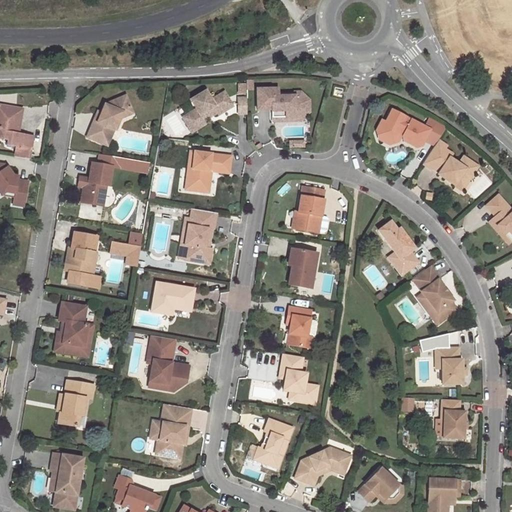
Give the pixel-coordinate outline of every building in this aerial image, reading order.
[(237,93),(252,92),(251,82),(236,83),(237,93)] [(272,111),(286,111),(286,119),(299,118),(305,112),(304,104),(298,98),(293,98),(277,98),(277,91),(257,91),(257,112),(272,111)] [(207,116),(212,114),(213,116),(217,113),(219,116),(232,107),(224,94),(211,101),(205,92),(191,101),(197,110),(183,118),(192,133),(206,124),(204,121),(209,118),(207,116)] [(272,123),(301,122),(308,114),(308,102),(299,94),(293,94),(293,98),(298,98),(304,104),(305,112),(299,118),(286,119),(286,111),(272,111),(272,123)] [(120,119),(122,114),(124,113),(130,110),(125,97),(104,106),(101,115),(97,124),(93,123),(92,122),(86,139),(106,147),(113,131),(115,132),(120,119)] [(247,114),(247,99),(239,99),(239,114),(247,114)] [(19,108),(0,105),(0,138),(8,140),(7,145),(16,146),(14,156),(30,159),(34,136),(18,133),(20,122),(17,122),(19,108)] [(120,119),(132,115),(130,110),(124,113),(122,114),(120,119)] [(430,131),(391,110),(385,123),(381,130),(383,137),(389,140),(395,138),(397,135),(401,137),(402,138),(403,142),(416,149),(421,147),(430,131)] [(96,113),(92,122),(93,123),(97,124),(101,115),(97,113),(96,113)] [(381,130),(385,123),(381,121),(375,131),(378,140),(388,146),(397,143),(401,137),(397,135),(395,138),(389,140),(383,137),(381,130)] [(451,155),(444,150),(446,147),(438,141),(422,165),(430,170),(431,169),(439,174),(441,172),(446,176),(444,180),(454,187),(460,178),(467,183),(477,168),(463,158),(458,165),(449,159),(451,155)] [(193,170),(191,191),(210,194),(211,180),(209,180),(210,172),(229,175),(231,158),(191,153),(189,169),(193,170)] [(91,165),(88,184),(86,184),(85,188),(82,188),(79,204),(99,208),(102,187),(105,187),(108,188),(111,168),(91,165)] [(0,192),(2,195),(7,192),(16,193),(15,197),(14,204),(25,206),(29,181),(19,179),(19,176),(14,175),(8,166),(5,169),(0,167),(0,192)] [(439,174),(438,176),(444,180),(446,176),(441,172),(439,174)] [(460,178),(454,187),(461,192),(467,183),(460,178)] [(301,188),(297,213),(295,229),(317,233),(319,221),(318,221),(319,217),(320,217),(323,201),(321,201),(323,191),(301,188)] [(511,212),(498,196),(486,207),(495,218),(500,224),(497,227),(504,235),(507,231),(511,236),(511,212)] [(215,213),(192,209),(190,219),(185,219),(183,235),(186,236),(185,245),(188,246),(192,247),(189,261),(214,265),(216,250),(209,249),(205,248),(206,243),(210,243),(215,213)] [(500,224),(495,218),(488,223),(508,246),(511,242),(511,236),(507,231),(504,235),(497,227),(500,224)] [(390,222),(379,231),(395,253),(400,259),(393,264),(400,275),(417,262),(409,251),(414,248),(399,228),(397,230),(390,222)] [(75,251),(74,260),(71,259),(69,272),(67,284),(97,289),(99,278),(90,277),(93,263),(90,263),(92,254),(95,238),(72,234),(69,250),(75,251)] [(141,249),(112,244),(110,255),(128,258),(126,267),(137,269),(138,267),(141,249)] [(291,249),(288,266),(291,267),(291,266),(293,266),(296,250),(291,249)] [(69,250),(65,272),(69,272),(71,259),(74,260),(75,251),(69,250)] [(310,289),(316,254),(296,250),(293,266),(291,266),(291,267),(288,285),(310,289)] [(422,294),(437,313),(440,311),(446,319),(456,311),(450,303),(453,302),(438,281),(439,280),(430,267),(412,280),(422,294)] [(173,308),(175,306),(191,308),(194,290),(156,283),(151,312),(171,316),(172,309),(173,308)] [(446,319),(440,311),(437,313),(422,294),(416,299),(437,326),(446,319)] [(65,321),(63,333),(56,332),(53,349),(76,354),(78,345),(82,346),(86,324),(81,323),(84,306),(61,302),(58,319),(65,321)] [(290,325),(289,333),(292,334),(290,345),(310,348),(312,337),(307,336),(311,311),(289,307),(286,324),(290,325)] [(92,325),(86,324),(82,346),(78,345),(76,354),(86,356),(92,325)] [(149,381),(165,384),(164,390),(174,391),(181,386),(183,375),(187,376),(188,366),(168,362),(170,350),(149,346),(146,363),(152,364),(149,381)] [(441,369),(442,385),(461,385),(461,377),(461,367),(461,360),(458,360),(458,348),(435,349),(435,361),(439,361),(439,369),(441,369)] [(286,372),(284,381),(283,391),(289,392),(296,393),(294,401),(314,404),(317,387),(304,385),(305,374),(299,374),(302,357),(282,354),(280,371),(286,372)] [(85,408),(87,398),(90,399),(93,384),(66,380),(63,393),(60,411),(59,411),(57,423),(76,426),(78,415),(80,415),(81,407),(85,408)] [(148,387),(164,390),(165,384),(149,381),(148,387)] [(60,411),(63,393),(59,392),(55,410),(59,411),(60,411)] [(400,412),(411,412),(412,398),(400,398),(400,412)] [(444,421),(443,438),(464,439),(464,430),(464,422),(464,413),(458,412),(459,400),(441,400),(441,421),(444,421)] [(163,404),(160,423),(165,424),(168,405),(163,404)] [(182,445),(184,437),(187,438),(188,428),(185,427),(188,409),(168,405),(165,424),(160,423),(153,422),(151,439),(158,441),(165,442),(163,456),(180,459),(182,445)] [(269,439),(266,445),(263,443),(261,448),(259,447),(254,459),(277,469),(292,429),(269,420),(265,432),(267,433),(265,438),(269,439)] [(158,441),(156,455),(163,456),(165,442),(158,441)] [(329,449),(300,462),(294,478),(313,485),(317,476),(329,470),(338,473),(345,455),(329,449)] [(59,478),(56,491),(54,506),(74,509),(83,459),(54,454),(51,470),(53,471),(64,473),(62,479),(59,478)] [(345,455),(338,473),(343,475),(350,456),(345,455)] [(381,469),(358,492),(368,502),(375,495),(378,493),(385,499),(392,499),(398,493),(398,486),(381,469)] [(53,471),(50,490),(56,491),(59,478),(62,479),(64,473),(53,471)] [(122,506),(131,510),(130,511),(144,511),(145,510),(146,507),(146,506),(147,504),(150,505),(153,495),(139,490),(138,492),(132,490),(132,487),(131,481),(119,476),(115,487),(119,489),(116,497),(124,500),(122,506)] [(441,511),(442,496),(451,497),(457,497),(458,481),(428,479),(426,511),(441,511)] [(398,493),(392,499),(385,499),(378,493),(375,495),(383,503),(394,503),(402,495),(402,486),(398,486),(398,493)] [(146,506),(155,509),(159,498),(153,495),(150,505),(147,504),(146,506)] [(445,511),(445,504),(451,504),(451,497),(442,496),(441,511),(445,511)] [(114,503),(122,506),(124,500),(116,497),(114,503)]
